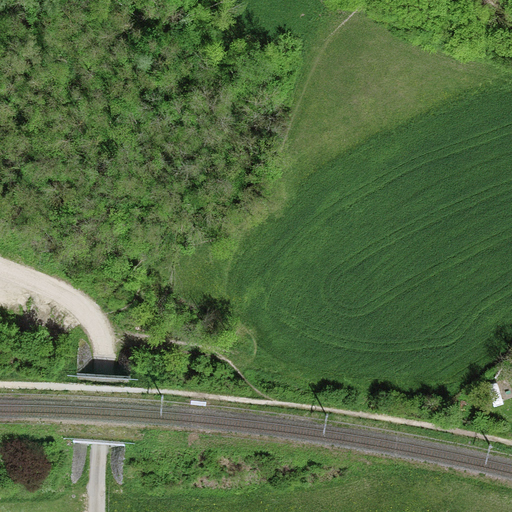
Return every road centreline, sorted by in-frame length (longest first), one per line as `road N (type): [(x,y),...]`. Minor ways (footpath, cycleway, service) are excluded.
road 1 (track): [(0,262),(85,313),(95,341),(91,511)]
road 2 (track): [(95,341),(190,339),(237,367)]
